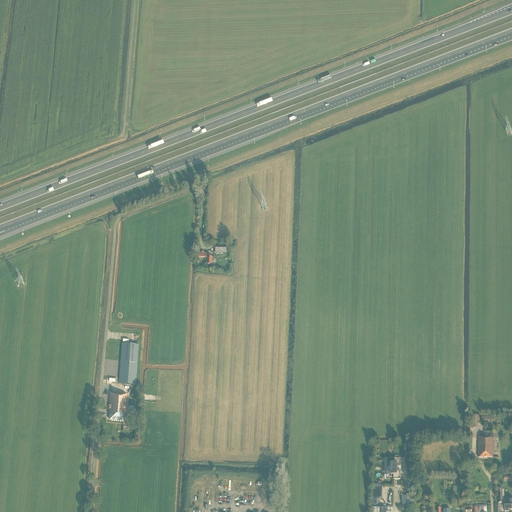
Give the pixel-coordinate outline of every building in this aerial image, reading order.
[(216,246),(216,253),(216,256),(223,256),(223,253),(226,253),(226,245),(216,246)] [(208,255),(208,253),(198,253),(198,258),(207,258),(207,264),(212,265),(212,257),(209,257),(209,255),(208,255)] [(122,344),(122,349),(119,384),(135,385),(138,345),(122,344)] [(110,415),(109,420),(124,421),(124,413),(125,414),(127,396),(122,396),(122,394),(111,393),(110,392),(108,415),(110,415)] [(480,422),(480,416),(470,416),(470,428),(477,428),(477,422),(480,422)] [(497,439),(497,433),(490,433),(490,437),(483,436),(483,438),(478,437),(478,457),(493,458),(493,439),(497,439)] [(401,459),(394,458),(394,463),(388,463),(388,474),(393,475),(393,479),(400,479),(400,471),(397,471),(397,467),(400,467),(401,459)]
